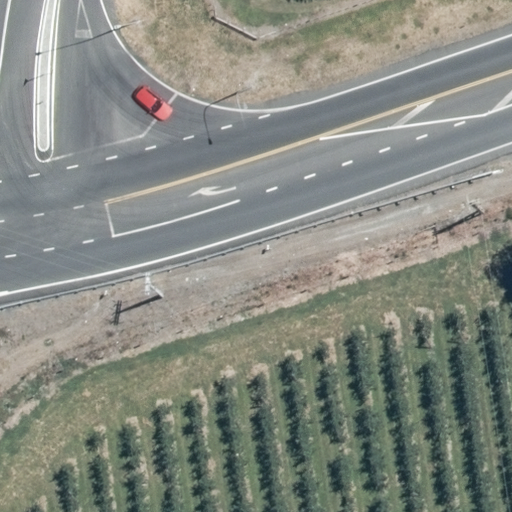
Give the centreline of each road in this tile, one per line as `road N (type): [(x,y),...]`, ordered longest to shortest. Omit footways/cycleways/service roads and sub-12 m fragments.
road 1 (secondary): [(54,211),(511,91)]
road 2 (tertiary): [(56,0),(44,161),(54,211)]
